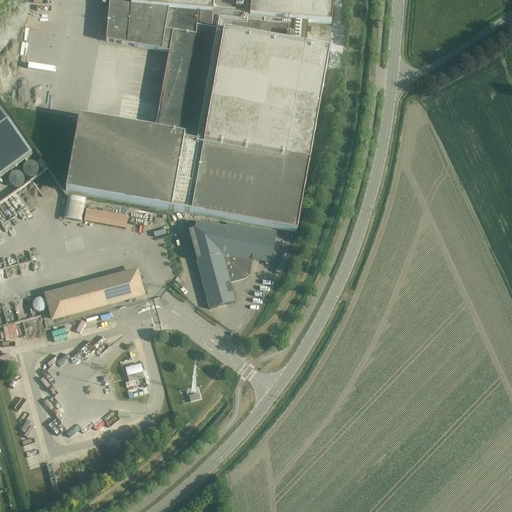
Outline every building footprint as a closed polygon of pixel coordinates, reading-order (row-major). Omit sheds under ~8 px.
[(109,0),(106,42),(169,53),(155,132),(79,118),(66,192),(297,234),(330,51),(306,47),(308,23),(331,25),(333,0),(109,0)] [(71,116),(73,109),(30,101),(29,108),(71,116)] [(0,179),(33,156),(0,110),(0,179)] [(42,159),(37,163),(43,172),(48,168),(42,159)] [(64,219),(81,222),(85,201),(68,198),(64,219)] [(186,222),(210,310),(235,303),(229,284),(245,280),(248,276),(251,260),(271,264),(275,238),(186,222)] [(136,273),(47,297),(53,320),(143,296),(136,273)] [(17,330),(12,331),(15,343),(20,342),(17,330)] [(136,366),(125,368),(127,377),(129,383),(145,379),(143,373),(141,364),(136,366)] [(36,381),(47,388),(50,384),(40,377),(36,381)] [(102,417),(105,422),(114,418),(111,412),(102,417)] [(89,421),(79,426),(83,434),(93,428),(89,421)]
